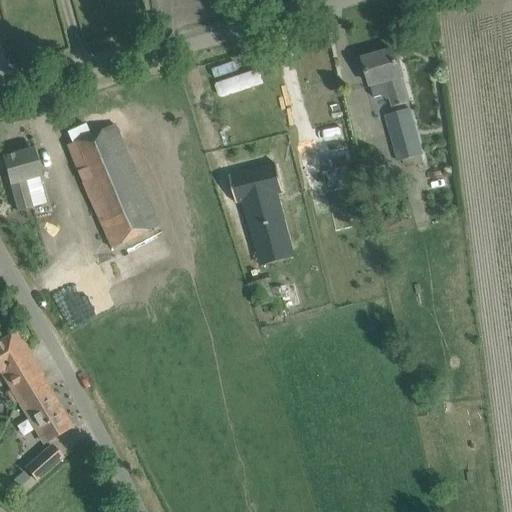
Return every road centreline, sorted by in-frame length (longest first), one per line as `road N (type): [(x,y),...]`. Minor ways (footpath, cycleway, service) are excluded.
road 1 (unclassified): [(0,95),(339,0)]
road 2 (unclassified): [(140,511),(0,249)]
